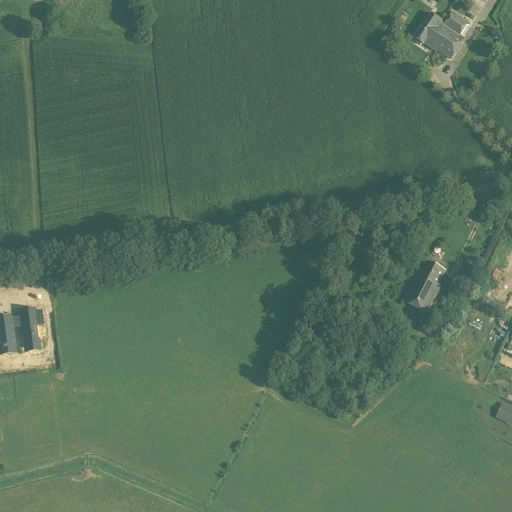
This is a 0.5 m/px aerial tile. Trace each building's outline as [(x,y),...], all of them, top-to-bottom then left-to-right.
[(468,24),(451,13),(445,22),(443,20),(442,21),(432,14),(416,40),(417,41),(415,43),(420,46),(422,43),(424,45),(425,44),(434,50),(435,48),(450,58),(463,37),(460,35),(468,24)] [(440,285),(446,273),(427,263),(420,276),(419,276),(406,302),(428,313),(441,286),(440,285)] [(378,321),(388,301),(379,297),(368,317),(378,321)] [(20,312),(24,348),(39,346),(37,326),(42,326),(41,321),(43,320),(42,311),(35,312),(34,310),(20,312)] [(0,349),(14,348),(10,319),(0,320),(0,349)] [(398,346),(404,334),(385,324),(379,336),(398,346)] [(511,426),(511,423),(511,408),(502,404),(496,418),(511,426)]
